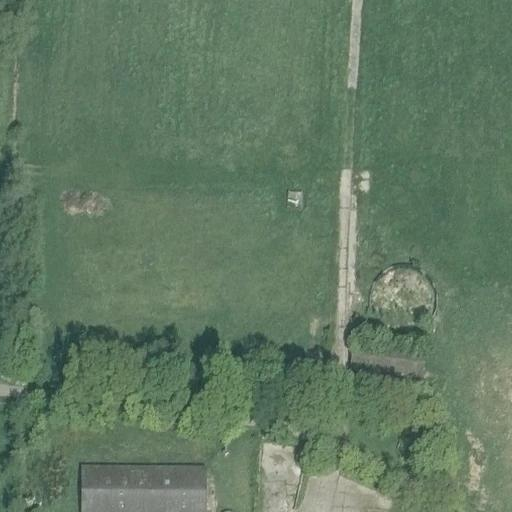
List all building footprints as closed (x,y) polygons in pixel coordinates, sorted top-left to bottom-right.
[(302,192),(287,192),(287,208),(301,208),(302,192)] [(401,336),(407,335),(414,333),(420,330),(426,326),(430,320),(433,315),(435,308),(435,302),(435,296),(433,289),(430,284),(426,278),(420,274),(414,270),(407,268),(401,268),(395,268),(388,270),(383,273),(378,277),(373,283),(370,289),(368,296),(367,302),(368,308),(370,315),(373,321),(378,326),(383,331),(388,333),(395,335),(401,336)] [(424,355),(350,345),(346,370),(421,380),(424,355)] [(287,382),(266,378),(263,392),(284,397),(287,382)] [(203,511),(204,470),(80,469),(79,511),(203,511)]
